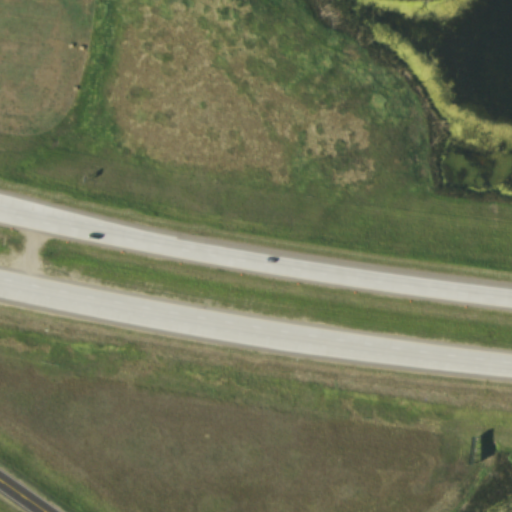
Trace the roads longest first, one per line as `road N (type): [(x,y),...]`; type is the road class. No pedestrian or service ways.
road 1 (motorway): [(511,303),(180,254),(0,217)]
road 2 (motorway): [(0,281),(511,367)]
